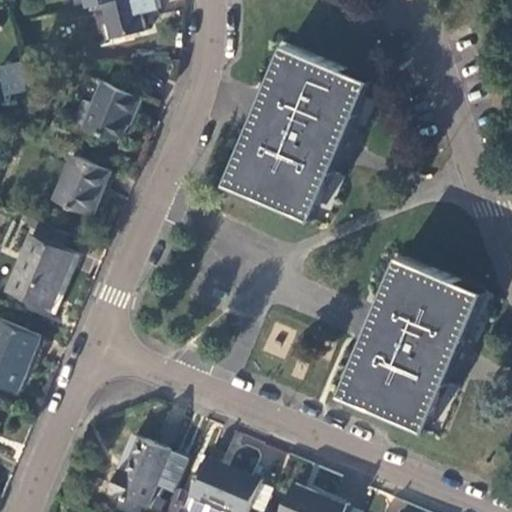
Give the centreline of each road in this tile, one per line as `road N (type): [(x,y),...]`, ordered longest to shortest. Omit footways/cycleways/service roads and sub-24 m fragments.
road 1 (residential): [(98,337),(511,511)]
road 2 (residential): [(98,337),(182,131),(207,49),(206,0)]
road 3 (residential): [(511,259),(421,0)]
road 4 (residential): [(26,511),(98,337)]
